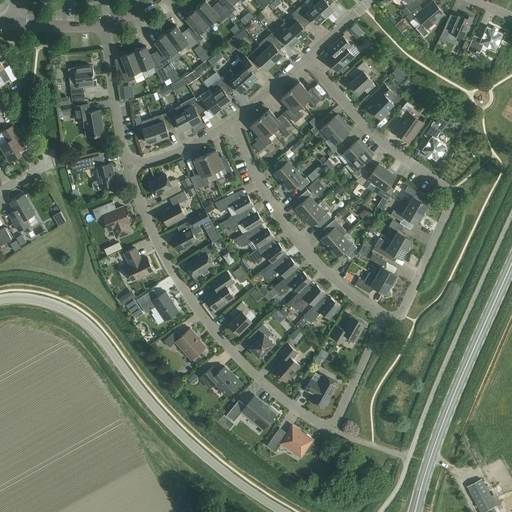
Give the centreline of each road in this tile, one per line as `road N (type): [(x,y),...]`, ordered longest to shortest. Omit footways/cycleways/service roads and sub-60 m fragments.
road 1 (unclassified): [(0,299),(48,301),(88,326),(155,410),(282,511)]
road 2 (residential): [(383,315),(395,319),(452,198),(368,130),(306,57)]
road 3 (residential): [(330,428),(301,411),(198,312),(170,271),(129,166)]
road 4 (secondary): [(414,511),(511,265)]
road 5 (residential): [(383,315),(339,285),(268,201),(234,119)]
road 6 (residential): [(129,166),(105,27)]
road 7 (residential): [(330,428),(383,315)]
